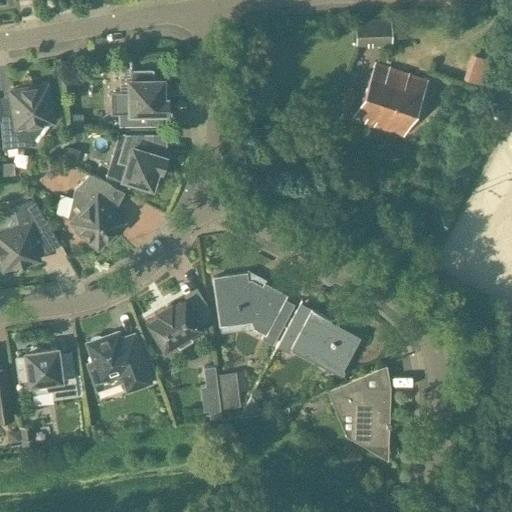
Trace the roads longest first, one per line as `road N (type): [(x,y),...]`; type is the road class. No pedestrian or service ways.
road 1 (residential): [(431,511),(422,331),(386,298),(200,199)]
road 2 (residential): [(0,317),(73,307),(130,288),(168,255),(200,199)]
road 3 (residential): [(0,42),(199,11)]
road 4 (residential): [(200,199),(207,141),(199,11)]
